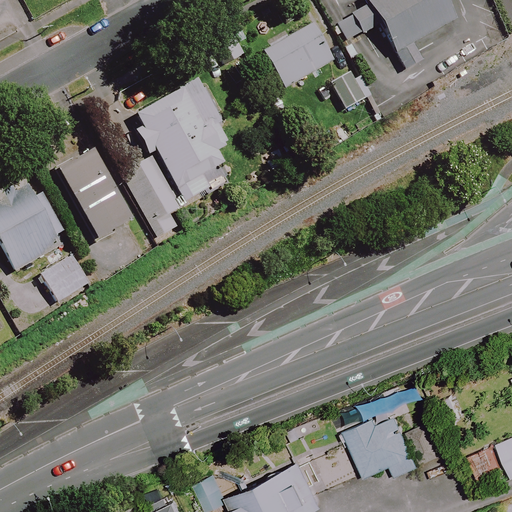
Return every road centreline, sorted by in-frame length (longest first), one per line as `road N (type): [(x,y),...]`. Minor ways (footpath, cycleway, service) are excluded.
road 1 (secondary): [(511,316),(48,494),(0,503)]
road 2 (secondary): [(410,307),(0,490)]
road 3 (residential): [(0,100),(180,0)]
road 4 (secondary): [(410,307),(511,215)]
